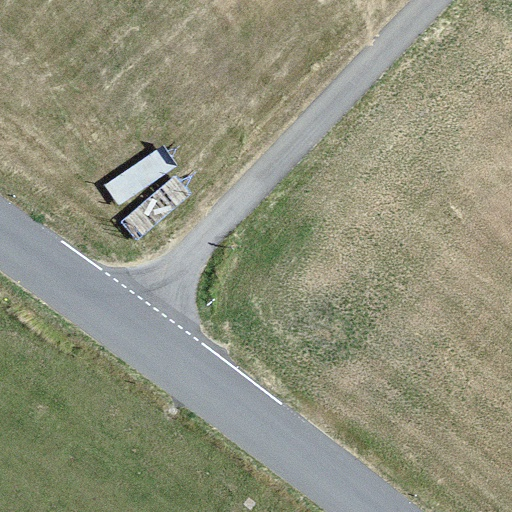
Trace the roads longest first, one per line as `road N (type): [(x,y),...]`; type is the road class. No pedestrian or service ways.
road 1 (tertiary): [(376,511),(126,332),(0,228)]
road 2 (track): [(126,332),(433,0)]
